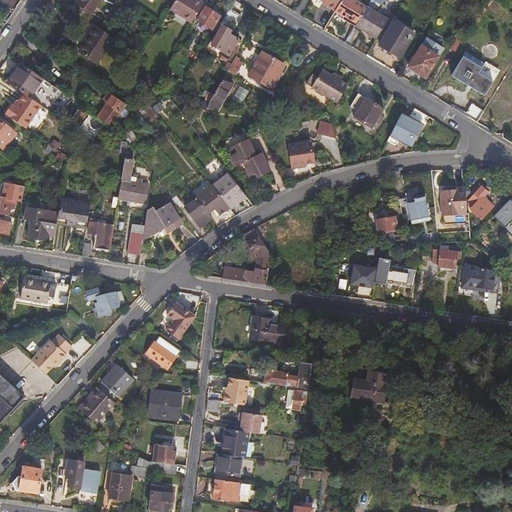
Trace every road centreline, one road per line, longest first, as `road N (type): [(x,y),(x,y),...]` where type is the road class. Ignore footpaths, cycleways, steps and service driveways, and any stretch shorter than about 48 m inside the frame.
road 1 (residential): [(162,282),(235,225),(339,179),(420,162),(511,164)]
road 2 (residential): [(250,0),(511,158)]
road 3 (residential): [(213,287),(511,331)]
road 4 (residential): [(0,465),(162,282)]
road 5 (residential): [(213,287),(185,511)]
road 6 (residential): [(0,254),(162,282)]
